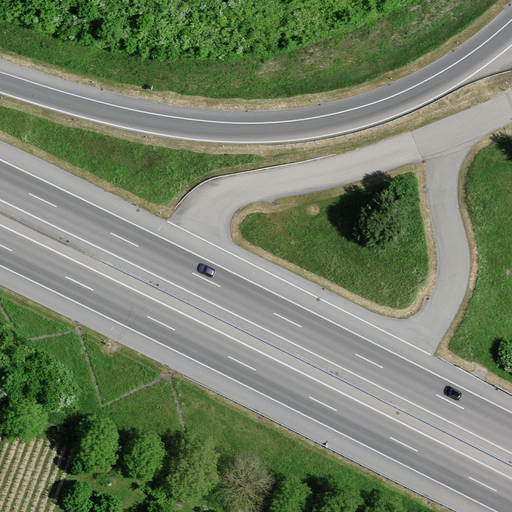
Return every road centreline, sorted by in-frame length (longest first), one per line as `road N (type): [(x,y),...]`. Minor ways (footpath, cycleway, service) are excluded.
road 1 (motorway): [(511,433),(0,180)]
road 2 (motorway): [(0,245),(511,498)]
road 3 (motorway): [(511,32),(405,102),(300,129),(156,124),(0,81)]
